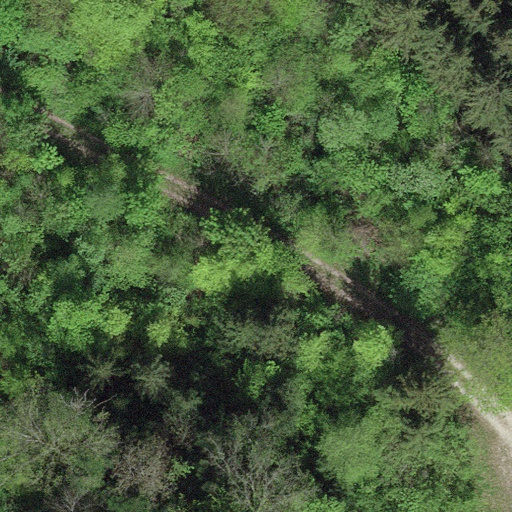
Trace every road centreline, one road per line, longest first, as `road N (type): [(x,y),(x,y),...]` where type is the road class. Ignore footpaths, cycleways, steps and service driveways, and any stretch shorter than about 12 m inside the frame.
road 1 (track): [(0,113),(197,213),(411,342),(511,447)]
road 2 (track): [(511,168),(370,23),(336,0)]
